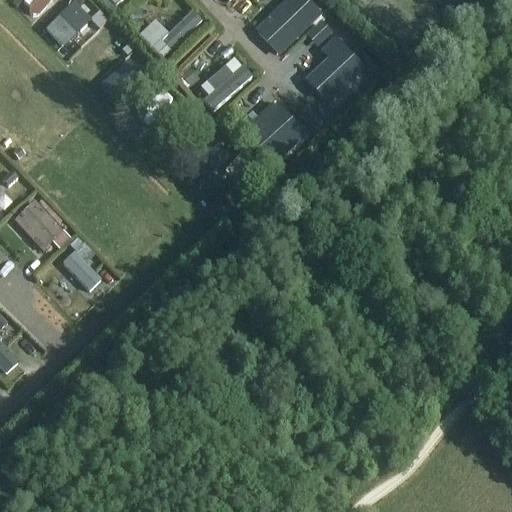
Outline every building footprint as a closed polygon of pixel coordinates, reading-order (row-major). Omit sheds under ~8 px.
[(42,0),(16,0),(14,2),(28,19),(46,4),(42,0)] [(110,15),(122,0),(99,0),(97,3),(110,15)] [(127,30),(143,29),(141,13),(126,14),(127,30)] [(294,14),(263,45),(274,56),(305,25),(294,14)] [(107,23),(98,15),(89,24),(98,32),(107,23)] [(91,67),(108,51),(94,36),(77,51),(91,67)] [(331,39),(316,51),(334,74),(312,92),(320,103),(358,72),(331,39)] [(125,44),(116,52),(124,61),(133,53),(125,44)] [(198,83),(188,70),(179,78),(189,90),(198,83)] [(115,92),(126,104),(147,84),(137,73),(115,92)] [(239,73),(195,103),(202,113),(246,83),(239,73)] [(148,120),(149,105),(135,103),(134,119),(148,120)] [(172,106),(162,117),(171,126),(181,115),(172,106)] [(250,140),(261,155),(295,129),(284,115),(250,140)] [(106,154),(122,164),(129,153),(113,142),(106,154)] [(187,177),(209,157),(202,148),(179,169),(187,177)] [(230,180),(238,171),(232,165),(224,174),(230,180)] [(17,181),(10,173),(0,182),(8,190),(17,181)] [(231,183),(208,202),(216,212),(239,193),(231,183)] [(61,236),(33,204),(16,220),(44,251),(61,236)] [(24,341),(11,353),(3,345),(0,347),(0,371),(5,377),(33,350),(24,341)]
